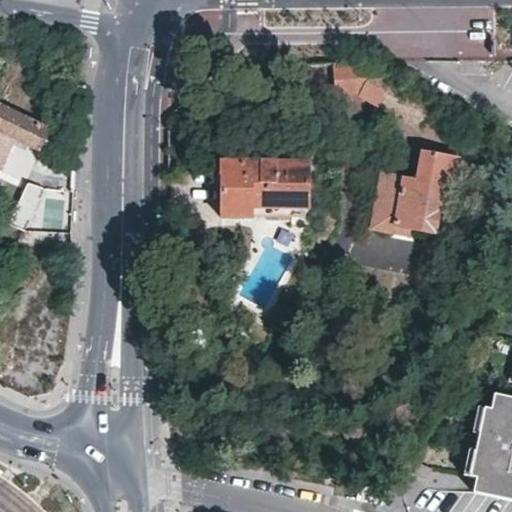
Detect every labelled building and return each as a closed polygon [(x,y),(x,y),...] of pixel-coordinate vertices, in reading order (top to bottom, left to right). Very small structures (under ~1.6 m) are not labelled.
[(370,62),(333,65),(335,98),(358,95),(419,129),(433,104),(391,81),(394,76),(370,62)] [(0,130),(57,158),(69,134),(0,102),(0,130)] [(456,186),(461,158),(424,152),(422,161),(416,160),(413,180),(384,175),(375,230),(401,234),(402,228),(440,234),(447,185),(456,186)] [(312,210),(312,163),(223,162),(223,187),(225,187),(224,218),(256,218),(257,209),(312,210)] [(511,392),(501,390),(497,403),(491,402),(485,429),(482,444),(476,472),(480,473),(478,487),(511,495),(511,392)] [(477,427),(485,429),(491,402),(484,400),(477,427)] [(467,470),(476,472),(482,444),(473,442),(467,470)] [(430,475),(437,464),(418,454),(412,465),(430,475)]
